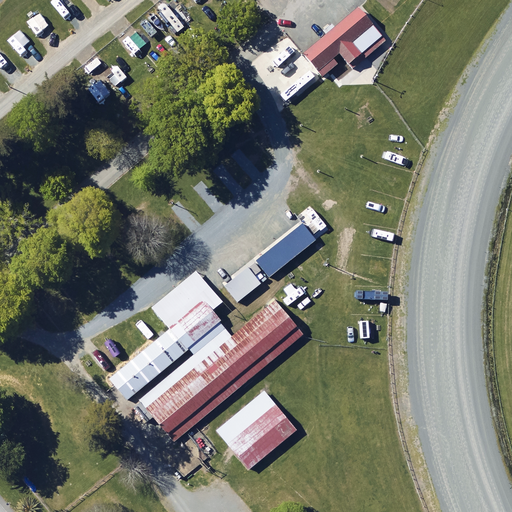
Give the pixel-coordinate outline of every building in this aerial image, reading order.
[(384,47),(358,14),(297,61),(314,83),(340,63),(349,74),(384,47)] [(316,242),(303,226),(256,263),(269,279),(316,242)] [(143,405),(242,324),(235,315),(227,322),(215,308),(223,300),(218,294),(194,266),(148,305),(150,307),(167,327),(108,377),(115,385),(125,398),(133,392),(143,405)] [(261,285),(248,269),(225,288),(238,303),(261,285)] [(242,324),(143,405),(172,440),(193,423),(300,336),(302,334),(274,299),(242,324)] [(297,429),(264,389),(216,428),(248,468),(297,429)]
